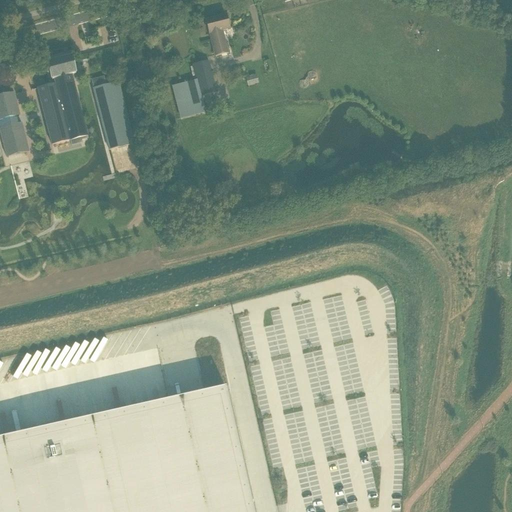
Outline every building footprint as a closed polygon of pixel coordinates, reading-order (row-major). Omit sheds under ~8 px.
[(226,16),(206,21),(215,57),(228,54),(222,30),(229,29),(226,16)] [(54,80),(55,84),(56,89),(74,84),(72,75),(76,74),(71,56),(48,62),(52,80),(54,80)] [(201,97),(217,93),(209,61),(193,65),(197,80),(201,97)] [(248,77),(249,85),(258,83),(257,75),(248,77)] [(172,87),(180,120),(206,113),(201,97),(197,80),(172,87)] [(123,101),(118,82),(93,89),(98,108),(123,101)] [(37,89),(42,107),(60,102),(56,89),(55,84),(37,89)] [(56,89),(60,102),(70,141),(87,137),(74,84),(56,89)] [(14,92),(0,95),(0,116),(1,122),(0,121),(0,126),(2,126),(7,146),(4,147),(6,157),(29,152),(14,92)] [(358,188),(367,184),(363,174),(354,177),(358,188)] [(0,439),(0,511),(253,511),(226,388),(0,439)]
